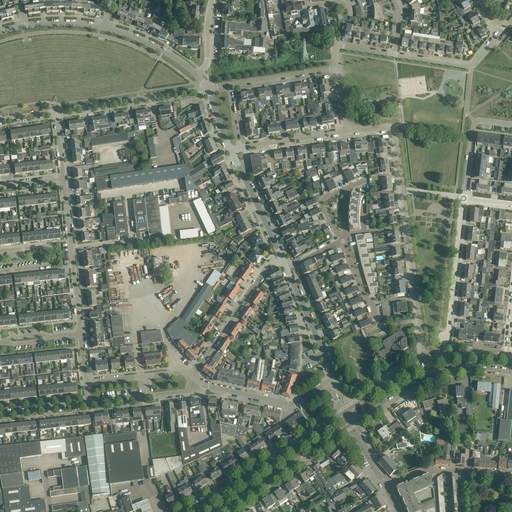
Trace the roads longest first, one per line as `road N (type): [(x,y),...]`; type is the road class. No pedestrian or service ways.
road 1 (secondary): [(347,410),(187,511)]
road 2 (residential): [(425,362),(401,191)]
road 3 (secondary): [(218,511),(353,423)]
road 4 (residential): [(55,111),(207,87)]
road 5 (residential): [(190,375),(268,265),(281,259)]
road 6 (residential): [(204,385),(290,404),(334,383)]
road 7 (residential): [(446,334),(463,199)]
road 8 (residential): [(384,485),(433,468),(511,474)]
road 9 (residential): [(395,54),(471,65),(504,26)]
road 10 (residential): [(285,267),(334,383)]
road 11 (unknown): [(160,324),(188,280),(175,274),(148,298),(139,277)]
road 12 (residential): [(230,150),(281,259)]
road 13 (residential): [(0,250),(47,246),(54,255),(49,265),(0,271)]
